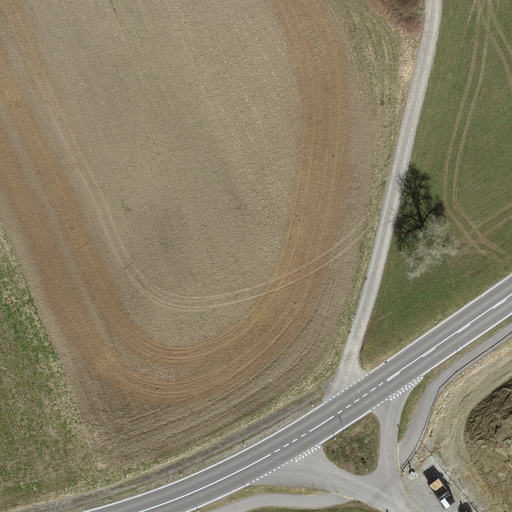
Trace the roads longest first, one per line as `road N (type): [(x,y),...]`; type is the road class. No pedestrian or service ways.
road 1 (track): [(433,0),(424,75),(355,344),(352,374),(377,386)]
road 2 (track): [(352,374),(197,456),(32,511)]
road 3 (secondary): [(377,386),(511,294)]
road 4 (secondary): [(135,511),(279,450)]
